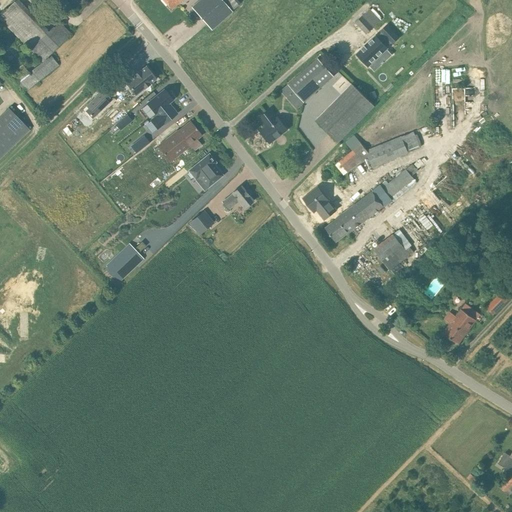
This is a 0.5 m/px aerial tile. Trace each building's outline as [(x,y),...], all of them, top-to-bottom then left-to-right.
[(49,30),(18,0),(15,0),(0,14),(0,19),(42,62),(71,34),(60,22),(54,27),(53,26),(49,30)] [(163,0),(172,9),(181,0),(163,0)] [(241,3),(237,0),(199,0),(191,7),(211,29),(241,3)] [(370,8),(356,22),(367,34),(382,21),(370,8)] [(362,49),(357,54),(369,67),(388,49),(387,48),(392,43),(392,44),(399,38),(387,25),(381,32),(377,37),(376,36),(365,46),(365,45),(361,49),(362,49)] [(344,52),(347,48),(340,41),(327,54),(340,66),(349,57),(344,52)] [(29,73),(22,64),(10,74),(24,93),(59,65),(51,55),(29,73)] [(318,59),(282,91),(297,108),(334,76),(318,59)] [(136,95),(156,79),(146,66),(140,70),(133,75),(134,76),(126,82),(136,95)] [(351,66),(346,70),(354,78),(358,74),(351,66)] [(374,106),(353,84),(316,121),(338,142),(374,106)] [(164,89),(147,104),(155,114),(156,114),(157,115),(150,121),(157,129),(164,124),(177,114),(172,107),(171,108),(168,104),(173,100),(164,89)] [(102,90),(86,106),(88,108),(85,111),(92,118),(109,102),(107,100),(109,98),(105,93),(102,90)] [(114,120),(128,108),(124,104),(111,116),(114,120)] [(9,108),(0,116),(0,158),(30,130),(9,108)] [(270,143),(287,129),(278,118),(277,118),(270,110),(260,118),(265,124),(267,126),(261,131),(270,143)] [(126,114),(115,123),(120,129),(131,120),(126,114)] [(105,129),(113,123),(108,116),(99,122),(105,129)] [(157,146),(154,149),(160,156),(163,153),(170,162),(189,146),(190,147),(197,141),(196,139),(201,135),(190,122),(178,132),(177,130),(157,146)] [(366,151),(368,157),(373,168),(421,148),(414,132),(366,151)] [(144,136),(131,146),(136,152),(149,142),(144,136)] [(339,162),(336,165),(345,176),(348,173),(368,157),(366,151),(354,136),(346,142),(353,150),(339,161),(339,162)] [(207,156),(189,170),(195,178),(198,175),(208,187),(222,175),(213,164),(215,162),(209,154),(207,156)] [(343,212),(336,217),(337,219),(348,233),(349,234),(392,200),(390,198),(414,179),(412,176),(419,171),(418,170),(413,164),(406,169),(389,184),(386,181),(380,185),(343,213),(343,212)] [(241,186),(232,193),(222,202),(229,210),(239,201),(244,208),(253,201),(241,186)] [(317,186),(305,196),(324,220),(337,210),(317,186)] [(212,222),(203,211),(189,223),(198,233),(212,222)] [(348,233),(337,219),(325,228),(336,242),(348,233)] [(394,234),(373,249),(390,271),(414,252),(410,247),(406,250),(394,234)] [(116,257),(107,265),(121,280),(143,258),(134,248),(120,261),(116,257)] [(501,294),(487,308),(494,315),(508,300),(501,294)] [(451,323),(443,333),(459,344),(477,320),(461,309),(456,316),(451,323)] [(511,454),(511,457),(504,453),(497,464),(510,473),(511,469),(511,454)] [(508,497),(511,492),(511,475),(510,474),(499,485),(505,491),(504,493),(508,497)]
